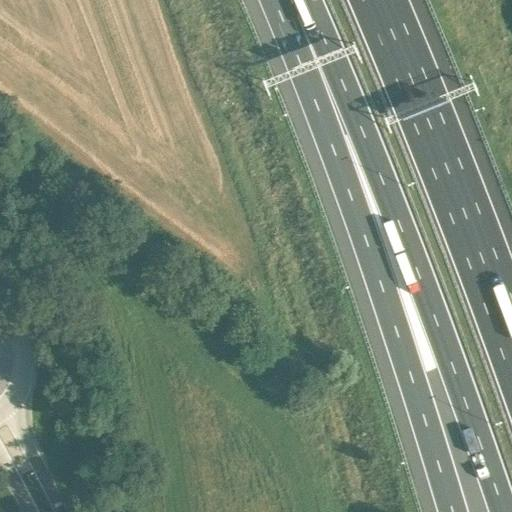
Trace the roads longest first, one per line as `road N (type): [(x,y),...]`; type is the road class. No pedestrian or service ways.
road 1 (motorway): [(302,8),(394,212),(503,511)]
road 2 (motorway): [(302,8),(388,325),(449,511)]
road 3 (motorway): [(511,352),(373,0)]
road 4 (secondary): [(58,511),(22,439),(12,398)]
